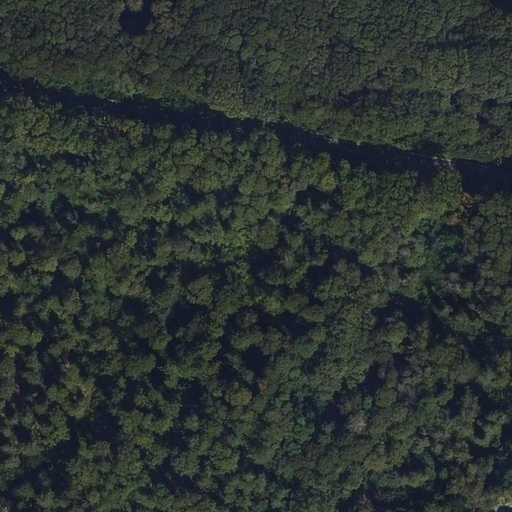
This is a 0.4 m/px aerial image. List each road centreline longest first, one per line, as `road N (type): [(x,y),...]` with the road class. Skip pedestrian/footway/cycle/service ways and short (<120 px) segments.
road 1 (secondary): [(511,181),(0,91)]
road 2 (track): [(317,0),(418,44),(511,71)]
